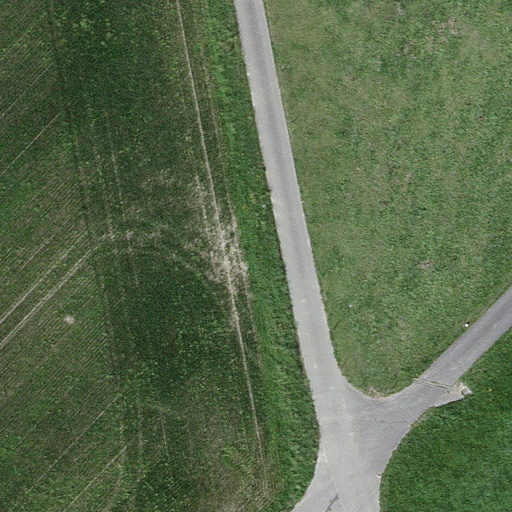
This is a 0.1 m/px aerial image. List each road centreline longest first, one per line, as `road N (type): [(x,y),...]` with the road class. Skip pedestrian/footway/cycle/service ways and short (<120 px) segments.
road 1 (track): [(244,0),(335,511)]
road 2 (track): [(333,509),(511,308)]
